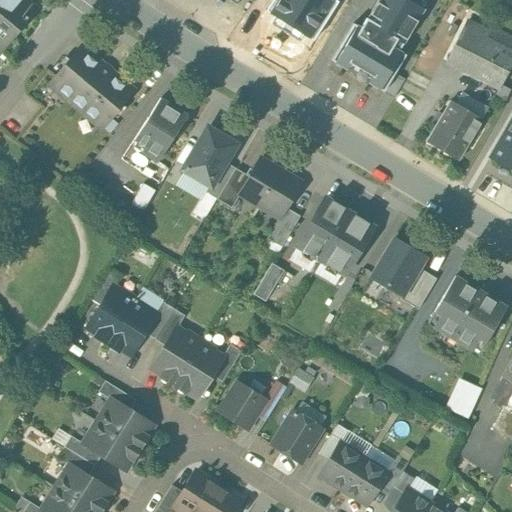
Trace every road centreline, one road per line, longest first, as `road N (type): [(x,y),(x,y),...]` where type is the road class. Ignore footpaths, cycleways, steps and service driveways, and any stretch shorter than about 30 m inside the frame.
road 1 (secondary): [(511,241),(125,0)]
road 2 (residential): [(321,511),(193,435),(135,511)]
road 3 (residential): [(82,0),(0,108)]
